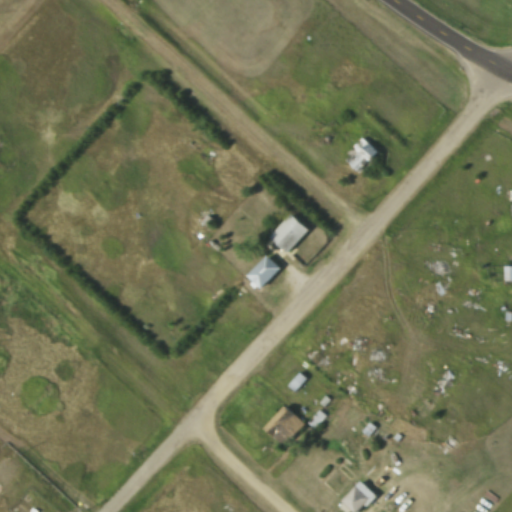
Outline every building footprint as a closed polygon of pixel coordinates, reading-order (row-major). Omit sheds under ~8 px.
[(346,162),(362,175),(380,152),(364,139),(346,162)] [(272,239),(291,255),(312,231),(293,215),(272,239)] [(269,256),(249,275),(262,288),(281,269),(269,256)] [(295,394),(306,382),(300,376),(289,389),(295,394)] [(304,424),(287,406),(265,428),(282,446),(304,424)] [(344,502),(354,511),(360,511),(377,494),(363,481),(344,502)]
